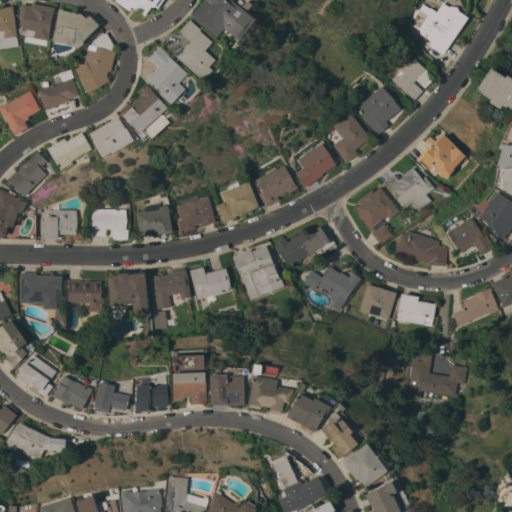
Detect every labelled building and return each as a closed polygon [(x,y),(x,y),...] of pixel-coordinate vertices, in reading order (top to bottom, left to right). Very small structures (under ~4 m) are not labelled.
[(162,0),(156,8),(154,5),(152,7),(151,6),(143,16),(131,6),(128,10),(114,0),(162,0)] [(190,17),(204,0),(229,0),(254,20),(237,41),(223,29),(215,38),(190,17)] [(246,0),(251,4),(245,10),(240,6),(246,0)] [(23,41),(24,35),(21,34),(20,34),(19,33),(18,28),(19,27),(20,27),(20,26),(21,26),(21,25),(18,24),(20,18),(17,18),(20,3),(30,5),(31,3),(54,7),(53,14),(51,14),(48,33),(49,33),(48,40),(46,40),(45,45),(23,41)] [(18,46),(0,48),(0,7),(12,6),(18,46)] [(442,54),(428,45),(431,41),(420,34),(419,26),(420,24),(417,22),(424,12),(426,13),(430,7),(436,12),(440,6),(446,10),(449,6),(456,6),(458,11),(467,17),(442,54)] [(80,13),(85,18),(88,15),(98,25),(82,41),(83,43),(74,49),(73,45),(51,40),(51,37),(52,37),(58,9),(80,13)] [(189,41),(178,31),(189,19),(200,29),(199,30),(211,42),(204,50),(214,59),(208,66),(211,69),(202,80),(176,56),(189,41)] [(87,93),(81,83),(82,83),(74,69),(83,63),(88,44),(90,44),(91,40),(105,32),(113,44),(111,50),(115,51),(109,71),(107,71),(106,72),(108,75),(106,76),(109,80),(87,93)] [(170,104),(158,93),(160,91),(145,77),(151,71),(152,72),(157,66),(148,58),(158,47),(186,73),(177,82),(184,88),(170,104)] [(412,57),(434,77),(424,88),(415,79),(413,82),(422,90),(413,99),(392,79),(412,57)] [(488,68),(503,77),(505,74),(511,79),(511,110),(505,105),(504,107),(500,104),(498,108),(487,101),(488,99),(474,89),(488,68)] [(45,110),(37,90),(55,84),(53,79),(59,77),(60,80),(61,80),(61,81),(71,77),(78,95),(69,99),(69,100),(45,110)] [(118,110),(127,102),(130,105),(141,94),(139,92),(138,90),(145,84),(147,86),(147,85),(150,89),(166,107),(160,112),(169,122),(150,138),(142,129),(138,132),(120,112),(118,110)] [(380,86),(399,108),(384,121),(387,125),(377,133),(374,129),(355,107),(380,86)] [(0,109),(0,105),(7,102),(29,91),(39,109),(27,116),(28,118),(23,120),(27,127),(13,135),(0,109)] [(369,137),(354,149),(357,153),(345,162),(332,145),(342,138),(333,126),(350,113),(369,137)] [(117,116),(124,128),(125,127),(132,140),(112,152),(111,151),(101,156),(92,142),(93,141),(89,133),(117,116)] [(71,161),(72,164),(60,172),(46,148),(64,139),(65,141),(81,133),(91,149),(71,161)] [(430,144),(432,146),(435,142),(434,141),(441,133),(442,135),(443,134),(454,145),(453,145),(464,155),(457,162),(457,164),(444,178),(430,165),(427,168),(418,161),(415,159),(430,144)] [(321,173),(322,175),(304,187),(294,172),(302,167),(297,158),(304,154),(302,151),(311,145),(313,148),(321,142),(332,160),(333,160),(335,164),(321,173)] [(511,188),(501,189),(500,165),(495,165),(503,143),(506,145),(511,144),(511,188)] [(22,196),(7,180),(7,179),(7,178),(15,170),(16,171),(37,152),(46,161),(41,165),(44,168),(42,170),(46,174),(22,196)] [(294,184),(295,184),(297,187),(287,192),(286,190),(276,196),(278,199),(265,206),(258,193),(261,191),(255,180),(266,174),(265,173),(276,168),(276,169),(283,165),(294,184)] [(383,182),(393,174),(397,179),(412,168),(421,179),(424,176),(433,187),(425,194),(430,200),(417,210),(411,202),(403,208),(383,182)] [(228,189),(227,186),(237,181),(238,185),(248,181),(258,206),(251,209),(251,210),(238,215),(238,214),(232,217),(232,218),(221,223),(214,205),(223,202),(224,205),(225,205),(220,192),(228,189)] [(380,220),(392,234),(379,244),(370,233),(372,232),(358,215),(360,214),(354,207),(361,201),(359,199),(370,189),(373,192),(379,186),(398,210),(388,219),(385,215),(380,220)] [(0,235),(0,188),(7,192),(8,189),(15,194),(13,196),(19,198),(19,200),(25,202),(24,206),(20,212),(17,211),(14,219),(15,220),(15,221),(15,222),(14,224),(14,225),(13,226),(12,226),(11,227),(7,226),(3,237),(0,235)] [(511,201),(511,225),(507,234),(506,233),(502,239),(492,233),(494,230),(485,225),(487,223),(478,217),(481,213),(476,210),(483,199),(484,200),(486,200),(488,201),(489,199),(490,199),(496,191),(511,201)] [(215,222),(201,226),(200,223),(194,225),(195,227),(183,231),(176,206),(186,203),(186,202),(207,196),(215,222)] [(135,212),(145,210),(144,206),(157,204),(158,206),(167,205),(167,209),(168,209),(169,211),(168,211),(171,232),(157,234),(156,231),(149,232),(150,236),(148,236),(147,235),(142,236),(143,237),(140,237),(139,234),(135,212)] [(112,236),(109,236),(109,230),(106,230),(106,236),(90,236),(90,219),(91,208),(125,209),(126,220),(125,229),(127,229),(127,242),(111,242),(111,240),(112,236)] [(45,216),(45,214),(48,214),(48,217),(55,217),(55,209),(75,210),(75,234),(57,233),(57,238),(40,238),(41,216),(45,216)] [(463,221),(470,217),(482,236),(484,234),(492,247),(480,254),(474,244),(473,245),(472,243),(458,252),(446,232),(454,227),(463,221)] [(273,246),(284,238),(287,242),(303,231),(304,233),(311,229),(312,231),(319,226),(329,241),(324,244),(324,243),(299,260),(298,259),(287,266),(273,246)] [(397,235),(399,229),(403,231),(406,232),(407,228),(437,238),(436,241),(445,244),(443,263),(425,261),(425,260),(393,249),(397,235)] [(240,274),(241,274),(239,270),(237,271),(231,256),(250,249),(250,251),(265,245),(272,264),(274,263),(283,285),(250,299),(240,274)] [(189,269),(202,266),(204,273),(224,268),(229,287),(221,289),(221,292),(196,298),(189,269)] [(311,270),(321,277),(329,266),(339,273),(340,271),(347,277),(351,272),(359,277),(354,286),(353,286),(346,296),(347,297),(338,310),(329,306),(332,301),(329,298),(329,297),(321,291),(320,293),(314,288),(313,289),(303,282),(311,270)] [(151,277),(153,276),(153,275),(162,274),(162,275),(169,274),(169,272),(185,270),(190,297),(180,298),(179,293),(168,295),(170,306),(156,308),(151,277)] [(20,272),(35,272),(35,275),(60,276),(60,288),(61,288),(60,303),(55,303),(55,309),(42,308),(42,303),(19,302),(20,272)] [(147,311),(132,313),(132,303),(125,303),(125,304),(109,306),(106,275),(117,274),(116,273),(127,272),(127,274),(144,272),(147,311)] [(491,283),(504,276),(505,278),(511,275),(511,273),(511,272),(511,302),(502,307),(491,283)] [(103,311),(88,311),(88,303),(67,303),(67,279),(79,280),(79,281),(100,281),(100,297),(103,297),(103,311)] [(395,292),(388,319),(358,310),(366,284),(395,292)] [(489,287),(490,290),(498,309),(488,314),(487,312),(468,321),(457,326),(451,313),(463,308),(464,310),(466,309),(462,300),(472,296),(471,295),(489,287)] [(0,292),(3,300),(4,299),(10,314),(0,318),(0,292)] [(401,293),(417,296),(417,301),(418,301),(419,301),(435,303),(431,326),(396,319),(401,293)] [(152,312),(164,310),(165,320),(173,319),(174,324),(166,325),(166,328),(154,329),(152,312)] [(26,342),(20,346),(26,353),(17,362),(18,363),(12,369),(2,359),(6,355),(2,351),(1,352),(0,350),(0,325),(10,319),(26,342)] [(451,364),(467,367),(464,383),(457,382),(454,396),(447,394),(446,399),(420,395),(419,398),(406,396),(413,355),(424,357),(424,353),(431,355),(428,372),(449,376),(451,364)] [(44,396),(15,375),(24,362),(26,363),(32,354),(55,370),(47,382),(52,386),(44,396)] [(205,393),(206,403),(203,403),(193,404),(193,403),(190,403),(190,397),(183,397),(183,400),(172,400),(171,373),(172,373),(171,355),(202,354),(203,369),(205,369),(206,376),(204,376),(205,393)] [(244,367),(248,371),(244,375),(240,371),(244,367)] [(209,374),(225,373),(226,375),(242,375),(243,404),(225,405),(225,404),(211,405),(211,404),(210,404),(209,374)] [(54,393),(53,392),(63,375),(74,381),(74,380),(84,386),(85,385),(92,388),(90,391),(92,392),(91,395),(89,394),(80,409),(69,403),(68,405),(52,396),(54,393)] [(252,375),(276,379),(275,385),(292,388),(291,393),(286,402),(283,402),(281,414),(266,412),(267,407),(261,406),(261,409),(246,407),(252,375)] [(98,381),(100,382),(100,380),(107,381),(106,383),(114,385),(112,391),(128,395),(125,410),(109,406),(108,410),(106,409),(106,412),(94,410),(95,407),(93,406),(98,381)] [(301,392),(297,389),(300,382),(305,385),(301,392)] [(135,411),(134,400),(135,400),(135,396),(136,395),(135,385),(147,384),(147,385),(166,384),(167,396),(168,396),(169,405),(150,407),(151,410),(135,411)] [(329,406),(323,418),(321,417),(315,427),(316,427),(314,432),(304,427),(304,426),(295,421),(295,422),(285,416),(298,393),(311,400),(313,397),(329,406)] [(0,409),(3,405),(4,406),(7,403),(17,410),(14,414),(15,414),(0,434),(0,409)] [(319,429),(326,424),(325,422),(333,411),(358,441),(356,443),(339,458),(331,448),(335,445),(330,440),(329,441),(319,429)] [(14,429),(18,422),(47,436),(47,437),(65,438),(63,451),(43,449),(39,458),(30,454),(29,456),(17,450),(18,448),(7,442),(13,429),(14,429)] [(372,452),(375,450),(388,467),(385,469),(386,470),(365,486),(358,478),(355,480),(351,474),(350,474),(343,465),(344,464),(341,461),(365,443),(372,452)] [(297,481),(299,480),(301,484),(317,476),(324,492),(305,504),(288,511),(283,511),(277,498),(285,495),(282,488),(283,488),(278,476),(277,476),(276,474),(277,474),(271,462),(285,456),(297,481)] [(504,476),(508,474),(511,481),(505,484),(502,479),(501,477),(504,476)] [(164,511),(168,476),(187,477),(185,493),(207,500),(203,511),(164,511)] [(373,511),(370,505),(369,505),(364,494),(383,484),(389,480),(395,492),(391,493),(400,511),(373,511)] [(121,511),(120,491),(129,490),(129,492),(159,488),(161,506),(159,506),(159,511),(121,511)] [(252,511),(207,511),(215,489),(220,492),(219,494),(238,507),(242,502),(244,503),(246,501),(255,506),(254,508),(255,508),(252,511)] [(92,495),(94,504),(104,501),(105,502),(114,499),(117,511),(77,511),(74,501),(92,495)] [(69,497),(73,511),(38,511),(39,511),(38,507),(69,497)] [(313,511),(312,509),(328,500),(333,510),(331,511),(313,511)]
